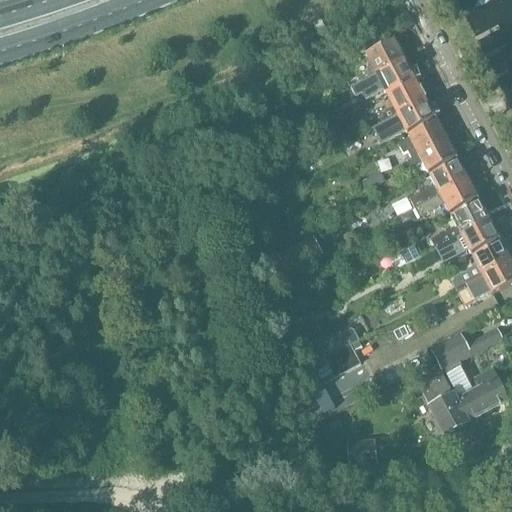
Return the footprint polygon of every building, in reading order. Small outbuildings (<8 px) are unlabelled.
[(312,26),(317,36),(325,32),(321,22),(312,26)] [(365,58),(375,77),(403,62),(399,54),(400,52),(396,45),(394,45),(393,43),(386,47),(365,58)] [(403,62),(375,77),(350,89),(355,99),(362,96),(365,102),(383,93),(385,95),(413,80),(412,78),(413,76),(410,70),(408,70),(403,62)] [(385,122),(386,122),(396,117),(424,102),(420,94),(421,92),(418,86),(416,85),(415,84),(386,98),(393,110),(378,118),(381,124),(385,122)] [(268,104),(273,115),(285,109),(279,98),(268,104)] [(404,132),(406,135),(434,121),(433,119),(434,117),(431,111),(429,110),(424,102),(396,117),(386,122),(371,130),(379,145),(404,132)] [(403,144),(412,160),(446,142),(441,134),(442,132),(439,126),(437,126),(436,124),(408,139),(409,141),(403,144)] [(446,142),(412,160),(412,162),(403,167),(406,174),(422,166),(427,176),(455,161),(454,159),(455,157),(452,151),(450,151),(446,142)] [(411,200),(417,210),(467,183),(463,175),(464,173),(461,167),(458,166),(457,164),(429,179),(434,188),(411,200)] [(467,183),(417,210),(421,218),(444,207),(449,216),(477,201),(476,199),(477,197),(474,191),(472,191),(467,183)] [(431,243),(435,251),(488,223),(484,215),(485,213),(482,207),(480,207),(479,205),(450,219),(456,230),(431,243)] [(271,232),(272,236),(287,228),(286,226),(280,229),(276,208),(269,212),(273,231),(271,232)] [(488,223),(435,251),(440,260),(465,247),(470,257),(498,242),(497,240),(498,238),(495,232),(493,231),(488,223)] [(287,228),(272,236),(276,252),(293,245),(287,228)] [(453,286),(456,292),(510,264),(505,255),(506,253),(503,247),(501,247),(500,245),(472,260),(479,273),(453,286)] [(278,259),(282,282),(298,274),(297,271),(306,267),(298,249),(278,259)] [(511,267),(510,264),(456,292),(465,309),(490,295),(491,297),(511,286),(511,267)] [(298,274),(282,282),(286,300),(305,289),(298,274)] [(325,362),(326,363),(352,349),(350,346),(359,342),(352,329),(328,343),(324,336),(303,347),(314,368),(325,362)] [(445,373),(460,402),(462,401),(473,421),(508,402),(493,373),(476,382),(480,391),(474,394),(459,365),(471,359),(503,343),(496,330),(464,347),(460,339),(432,353),(443,374),(445,373)] [(381,368),(391,386),(428,366),(418,348),(381,368)] [(352,349),(326,363),(335,380),(361,366),(352,349)] [(462,401),(460,402),(456,404),(439,373),(418,384),(446,437),(467,426),(466,425),(473,421),(462,401)] [(347,444),(349,471),(377,468),(374,442),(347,444)]
